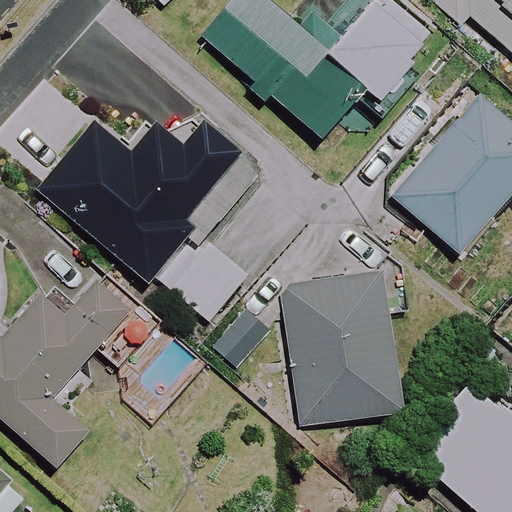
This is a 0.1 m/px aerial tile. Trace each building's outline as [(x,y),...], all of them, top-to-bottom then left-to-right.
[(308,40),(261,0),(233,0),(200,39),(318,141),(356,98),(376,116),(413,74),(403,66),(429,36),(387,0),(372,0),(339,39),(322,24),(308,40)] [(468,18),(511,54),(511,0),(429,0),(429,1),(460,27),(468,18)] [(511,130),(480,101),(392,201),(455,256),(507,198),(511,202),(511,130)] [(203,241),(258,174),(201,127),(182,151),(154,129),(130,158),(92,127),(43,187),(164,288),(165,287),(206,322),(245,277),(203,241)] [(399,413),(378,276),(281,292),(303,428),(399,413)] [(153,323),(101,277),(70,312),(47,292),(2,343),(0,340),(0,419),(54,467),(84,433),(48,401),(93,350),(114,368),(153,323)] [(267,344),(233,317),(204,354),(238,381),(267,344)] [(511,511),(511,423),(466,383),(405,452),(473,511),(511,511)] [(0,511),(10,511),(22,499),(0,479),(0,511)]
